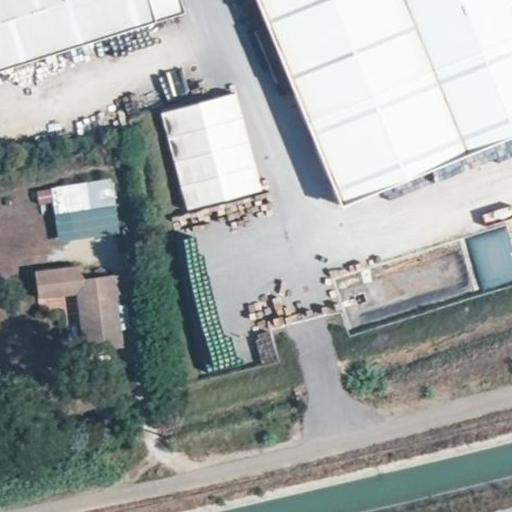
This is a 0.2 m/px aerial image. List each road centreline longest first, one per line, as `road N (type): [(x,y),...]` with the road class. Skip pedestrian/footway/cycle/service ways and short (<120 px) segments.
road 1 (unclassified): [(511,395),(50,511)]
road 2 (unknown): [(511,333),(482,310),(350,0)]
